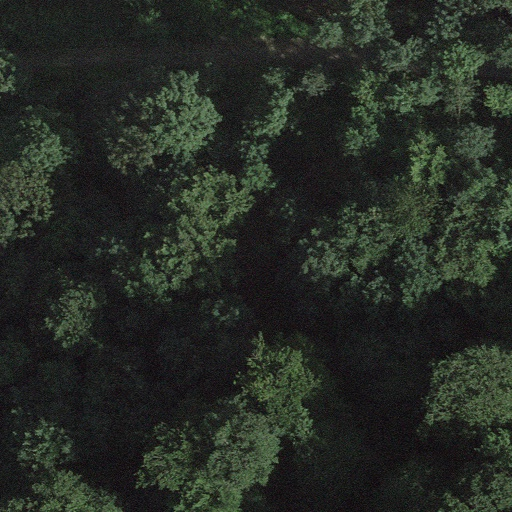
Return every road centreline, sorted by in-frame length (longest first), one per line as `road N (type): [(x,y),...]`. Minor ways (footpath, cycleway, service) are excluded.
road 1 (track): [(511,295),(275,381),(32,511)]
road 2 (track): [(0,53),(279,51),(511,63)]
